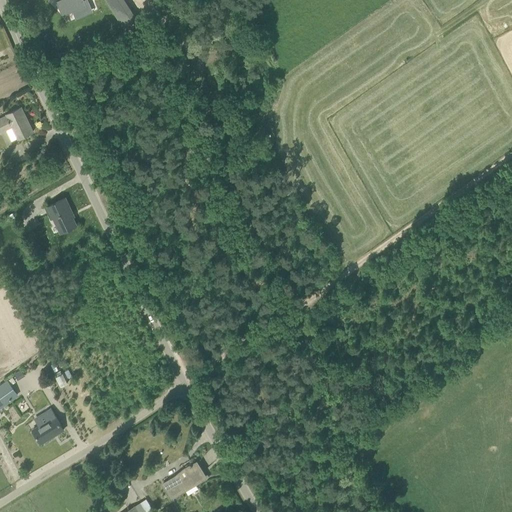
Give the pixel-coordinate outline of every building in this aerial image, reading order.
[(85,6),(82,0),(59,0),(57,1),(63,16),(85,6)] [(133,17),(125,0),(107,0),(119,24),(133,17)] [(0,133),(12,127),(18,139),(33,132),(21,107),(6,114),(6,115),(0,118),(0,133)] [(73,213),(65,198),(46,207),(52,219),(54,217),(61,233),(77,225),(71,213),(73,213)] [(61,386),(68,383),(63,372),(56,376),(61,386)] [(0,407),(17,395),(7,381),(0,385),(0,407)] [(48,421),(34,429),(33,430),(41,443),(64,430),(56,416),(55,416),(51,409),(44,413),(48,421)] [(172,498),(203,480),(200,475),(204,472),(197,461),(185,468),(189,475),(178,482),(174,477),(164,483),(172,498)] [(141,502),(146,511),(149,511),(154,510),(147,498),(141,502)]
